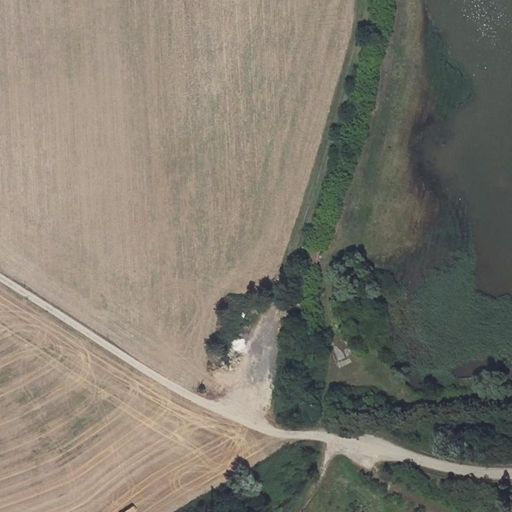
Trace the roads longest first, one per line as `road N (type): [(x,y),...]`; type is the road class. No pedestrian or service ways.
road 1 (unclassified): [(511,471),(466,474),(315,435),(279,434),(167,387),(0,276)]
road 2 (track): [(362,0),(294,248),(238,367),(227,411)]
